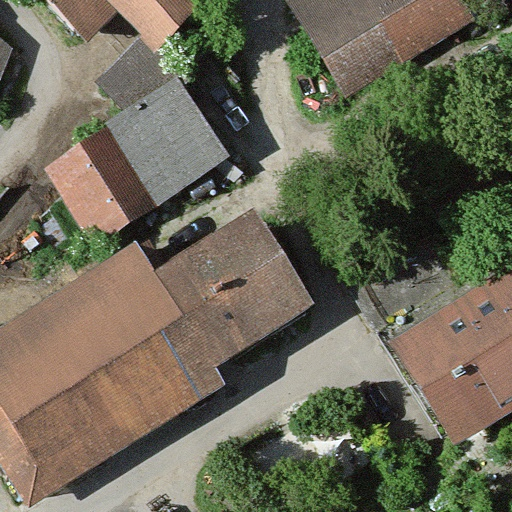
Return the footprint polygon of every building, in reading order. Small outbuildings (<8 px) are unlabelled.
[(19,0),(82,63),(117,29),(142,54),(159,71),(207,24),(182,0),(19,0)] [(467,29),(449,0),(309,0),(287,13),(343,104),(467,29)] [(94,102),(121,129),(99,143),(103,149),(45,186),(95,263),(227,179),(175,99),(182,93),(159,71),(142,54),(94,102)] [(417,183),(449,232),(507,194),(474,145),(417,183)] [(311,326),(254,230),(155,289),(138,262),(0,343),(0,476),(21,511),(44,511),(225,404),(213,384),(311,326)] [(511,422),(511,275),(387,359),(455,461),(511,422)]
